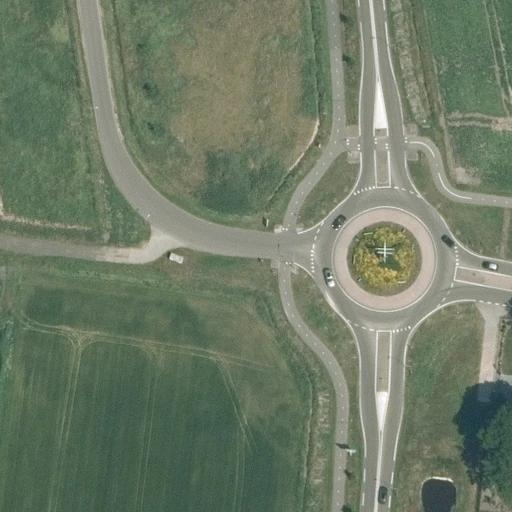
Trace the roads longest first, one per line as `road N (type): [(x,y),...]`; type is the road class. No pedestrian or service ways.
road 1 (unclassified): [(87,0),(110,152),(147,202),(201,237),(322,254)]
road 2 (track): [(178,224),(156,254),(142,258),(0,241)]
road 3 (secondary): [(358,316),(380,450)]
road 4 (secondary): [(380,450),(405,318)]
road 5 (secondary): [(402,200),(390,100),(377,71)]
road 6 (secondary): [(377,71),(366,201)]
